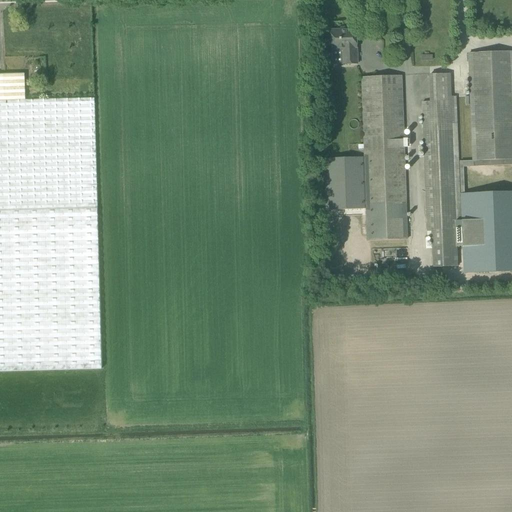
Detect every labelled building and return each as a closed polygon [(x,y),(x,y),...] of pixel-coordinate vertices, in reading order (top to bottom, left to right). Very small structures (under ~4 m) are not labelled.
[(331,45),(331,47),(342,47),(343,65),(357,64),(356,28),(346,28),(346,30),(331,31),(331,39),(330,40),(330,45),(331,45)] [(511,160),(511,51),(469,53),(473,162),(511,160)] [(0,74),(0,101),(25,101),(24,74),(0,74)] [(461,197),(459,163),(457,97),(451,97),(450,74),(430,75),(431,102),(422,102),(427,232),(432,232),(433,267),(458,266),(457,242),(464,242),(464,240),(465,240),(465,236),(465,227),(462,228),(461,197)] [(407,240),(401,76),(362,77),(364,145),(365,158),(324,159),(326,211),(367,209),(368,241),(407,240)] [(0,210),(97,208),(94,99),(25,101),(0,101),(0,210)] [(511,272),(511,195),(465,197),(461,197),(462,228),(465,227),(465,236),(465,240),(464,240),(464,242),(465,274),(511,272)] [(0,210),(0,372),(101,370),(97,208),(0,210)]
